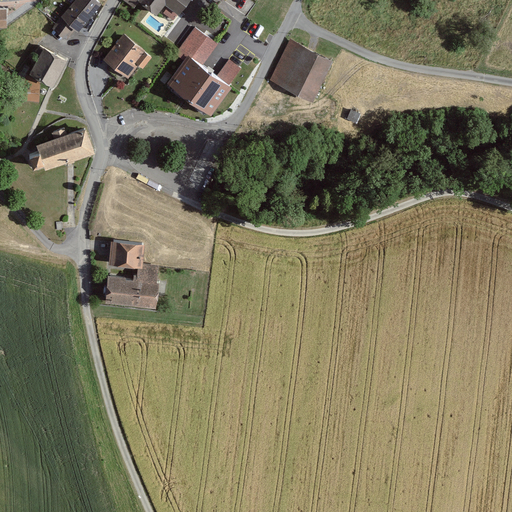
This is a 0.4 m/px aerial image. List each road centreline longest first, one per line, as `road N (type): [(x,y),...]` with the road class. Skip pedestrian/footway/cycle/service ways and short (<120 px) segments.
road 1 (residential): [(102,155),(83,220),(87,313),(110,410),(150,511)]
road 2 (residential): [(298,0),(233,123),(207,132),(164,124),(98,132)]
road 3 (residential): [(312,232),(218,215),(102,155)]
road 4 (track): [(511,208),(443,193),(312,232)]
road 5 (residential): [(112,0),(81,65),(98,132)]
